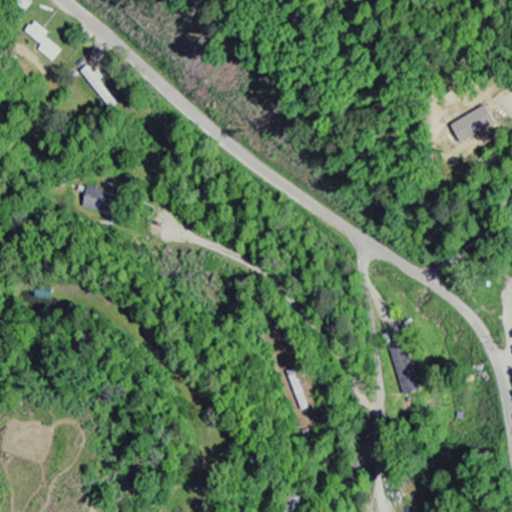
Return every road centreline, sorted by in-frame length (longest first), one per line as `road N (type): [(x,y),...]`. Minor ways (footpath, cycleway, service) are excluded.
road 1 (residential): [(511,412),(498,361),(463,308),(235,148),(65,0)]
road 2 (residential): [(367,241),(363,273),(380,413),(361,465),(330,511)]
road 3 (residential): [(381,404),(366,406),(282,290),(209,245)]
